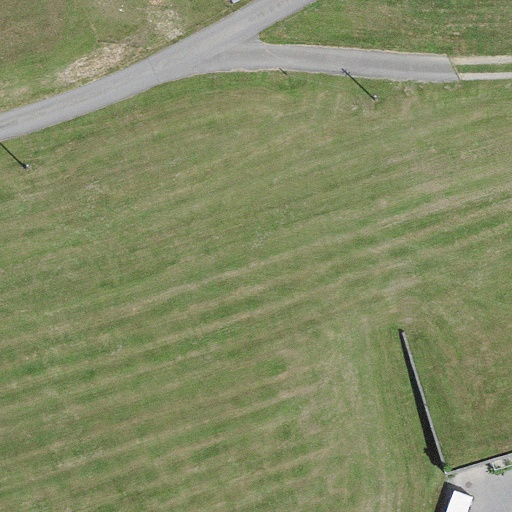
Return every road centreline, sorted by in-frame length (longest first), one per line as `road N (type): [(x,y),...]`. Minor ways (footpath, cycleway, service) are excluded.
road 1 (unclassified): [(0,125),(203,58),(302,0)]
road 2 (track): [(511,69),(203,58)]
